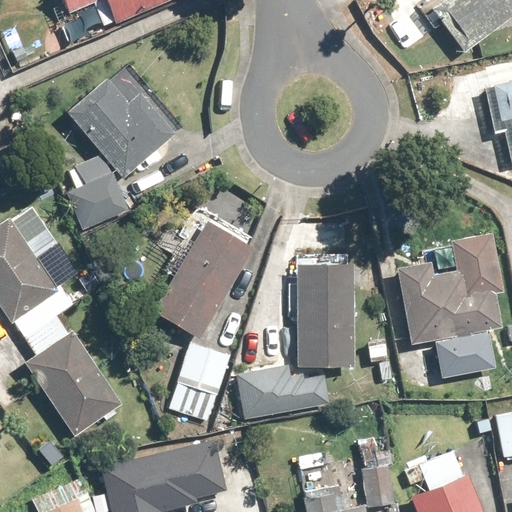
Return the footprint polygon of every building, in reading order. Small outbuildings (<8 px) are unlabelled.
[(52,0),(58,14),(66,11),(67,12),(95,1),(109,25),(167,0),(52,0)] [(511,12),(511,0),(435,0),(424,9),(457,53),(511,12)] [(121,104),(98,78),(58,113),(116,180),(169,134),(133,93),(121,104)] [(511,79),(485,86),(493,123),(511,118),(511,79)] [(62,192),(77,230),(124,211),(108,173),(62,192)] [(17,212),(5,221),(3,217),(0,218),(0,316),(5,324),(53,292),(27,254),(41,244),(17,212)] [(245,249),(198,221),(143,313),(191,341),(245,249)] [(441,241),(447,273),(426,277),(424,262),(389,268),(404,345),(432,340),(439,376),(490,366),(483,330),(496,327),(489,293),(496,292),(485,233),(441,241)] [(345,264),(287,266),(290,367),(347,366),(345,264)] [(65,330),(15,362),(64,437),(114,404),(65,330)] [(225,355),(184,342),(163,409),(204,422),(225,355)] [(280,362),(236,369),(244,414),(328,399),(323,370),(283,377),(280,362)] [(511,411),(489,416),(497,458),(511,454),(511,411)] [(156,511),(222,496),(208,439),(141,456),(93,468),(103,511),(156,511)] [(475,511),(460,475),(403,499),(408,511),(475,511)] [(358,511),(357,506),(328,511),(325,491),(296,497),(299,511),(358,511)]
